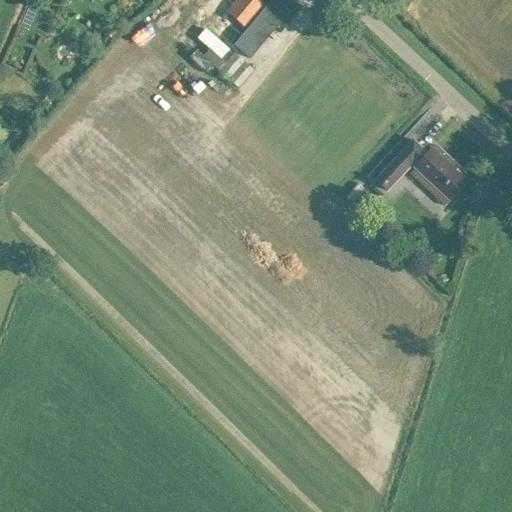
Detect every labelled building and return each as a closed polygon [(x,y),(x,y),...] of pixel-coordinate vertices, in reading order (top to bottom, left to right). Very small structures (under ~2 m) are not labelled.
[(225,0),(231,5),(220,19),(240,36),(265,7),(256,0),(225,0)] [(284,0),(261,25),(278,41),(301,17),(284,0)] [(121,64),(137,62),(135,45),(119,47),(121,64)] [(241,57),(225,75),(244,92),(261,74),(241,57)] [(46,98),(42,103),(47,107),(51,102),(46,98)] [(378,178),(374,181),(387,193),(391,190),(412,167),(415,169),(449,201),(467,182),(432,149),(427,155),(423,151),(424,150),(413,140),(378,178)] [(365,191),(354,203),(367,215),(378,202),(365,191)]
